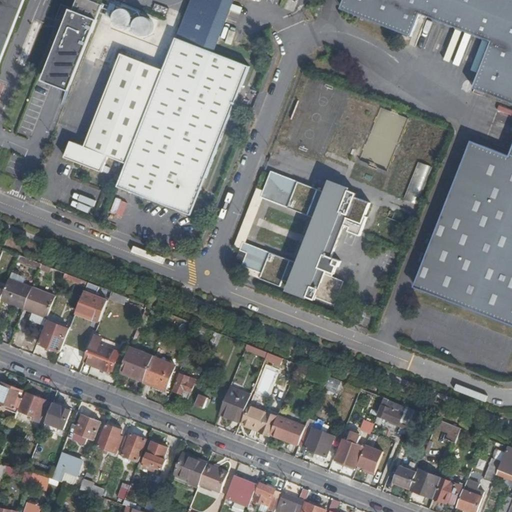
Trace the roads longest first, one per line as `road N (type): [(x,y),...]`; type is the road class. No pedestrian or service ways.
road 1 (residential): [(400,511),(0,355)]
road 2 (unclassified): [(511,397),(203,279)]
road 3 (unclassified): [(203,279),(298,40)]
road 4 (unclassified): [(203,279),(0,203)]
